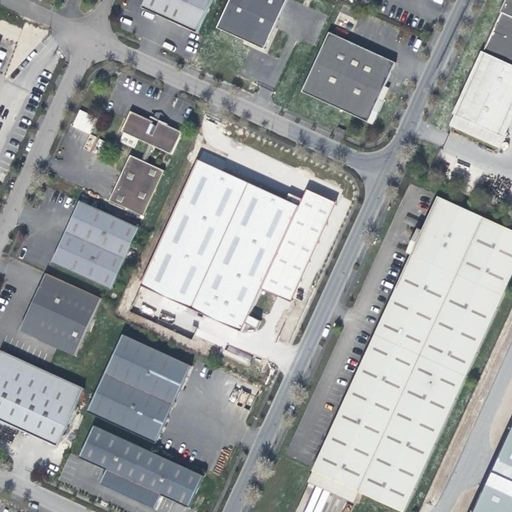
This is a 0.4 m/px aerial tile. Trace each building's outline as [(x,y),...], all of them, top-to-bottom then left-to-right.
[(148,0),(145,9),(177,23),(200,33),(214,0),(148,0)] [(256,46),(266,50),(288,1),(286,0),(232,0),(219,29),(256,46)] [(483,52),(450,125),(500,147),(506,134),(500,131),(511,103),(511,3),(504,0),(481,52),(483,52)] [(372,125),(382,103),(377,101),(384,87),(394,64),(328,34),(301,93),(372,125)] [(386,88),(384,87),(377,101),(382,103),(389,89),(386,88)] [(79,110),(72,126),(89,133),(96,117),(79,110)] [(148,162),(155,146),(173,154),(184,133),(161,121),(159,126),(153,123),(155,121),(134,111),(124,131),(150,143),(143,160),(131,154),(117,184),(110,200),(145,216),(166,171),(148,162)] [(249,320),(261,292),(286,238),(300,208),(280,199),(201,162),(143,287),(153,292),(141,317),(193,341),(204,317),(242,335),(246,326),(251,329),(258,332),(261,325),(249,320)] [(283,192),(280,199),(300,208),(286,238),(261,292),(283,302),(290,306),(335,206),(327,202),(309,194),(304,202),(283,192)] [(393,294),(313,470),(360,491),(405,511),(511,275),(511,229),(437,196),(421,232),(414,235),(408,247),(411,255),(393,294)] [(55,263),(113,289),(141,227),(83,201),(79,210),(68,233),(59,253),(55,263)] [(108,301),(48,273),(34,306),(23,330),(79,356),(108,301)] [(194,368),(125,335),(99,393),(89,413),(158,446),(174,411),(194,368)] [(0,422),(18,429),(43,369),(3,353),(0,359),(0,422)] [(88,387),(43,369),(18,429),(41,439),(61,448),(88,387)] [(511,511),(511,424),(471,511),(511,511)] [(207,478),(97,427),(82,459),(110,472),(103,485),(158,510),(164,497),(185,506),(192,510),(207,478)] [(360,491),(313,470),(310,478),(356,499),(360,491)]
